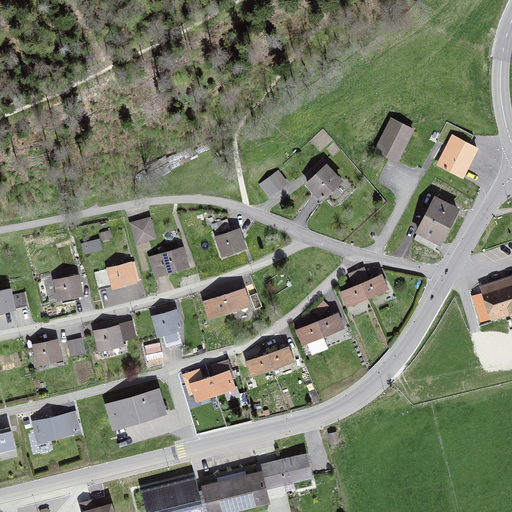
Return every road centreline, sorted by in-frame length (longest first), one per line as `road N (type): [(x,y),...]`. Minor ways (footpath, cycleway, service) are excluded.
road 1 (residential): [(312,239),(252,270),(138,307),(0,336)]
road 2 (tertiary): [(192,448),(327,413),(364,392),(391,365),(445,278)]
road 3 (unclassified): [(312,239),(218,201),(0,229)]
road 4 (track): [(0,117),(239,0)]
road 5 (residential): [(170,370),(255,340),(356,254)]
road 6 (tertiary): [(0,498),(192,448)]
road 7 (residential): [(0,414),(170,370)]
road 8 (secondary): [(511,22),(500,74),(511,145)]
road 9 (tertiary): [(445,278),(511,178)]
